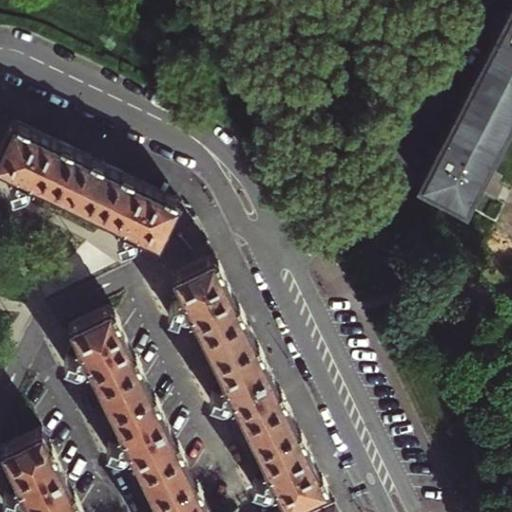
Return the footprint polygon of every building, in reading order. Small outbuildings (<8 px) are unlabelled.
[(511,108),(511,5),(449,128),(420,183),(462,205),(511,108)] [(157,241),(178,199),(11,119),(0,142),(0,166),(5,168),(11,196),(43,187),(109,219),(117,249),(150,238),(157,241)] [(213,254),(173,272),(178,283),(168,311),(197,323),(218,368),(206,398),(237,411),(257,453),(245,485),(265,492),(273,488),(282,507),(325,485),(213,254)] [(211,511),(110,303),(72,321),(77,332),(67,360),(98,373),(118,417),(107,446),(140,460),(158,500),(154,511),(211,511)] [(88,511),(45,423),(3,443),(13,464),(2,494),(34,509),(35,511),(88,511)] [(338,511),(332,500),(307,511),(338,511)]
